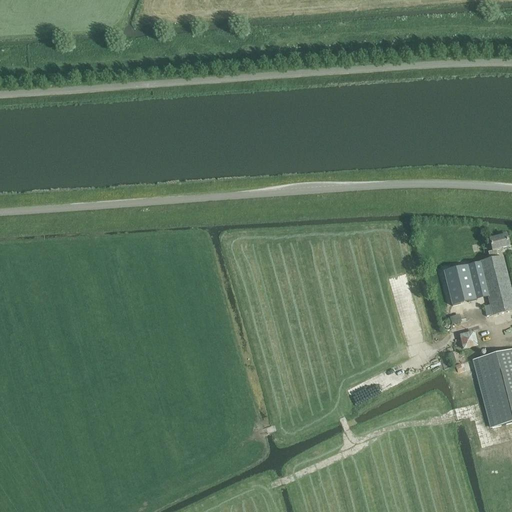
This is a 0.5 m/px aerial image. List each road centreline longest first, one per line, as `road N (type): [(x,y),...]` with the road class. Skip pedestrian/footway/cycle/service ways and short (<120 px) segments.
road 1 (unclassified): [(511,62),(0,94)]
road 2 (tertiary): [(511,185),(352,183),(0,209)]
